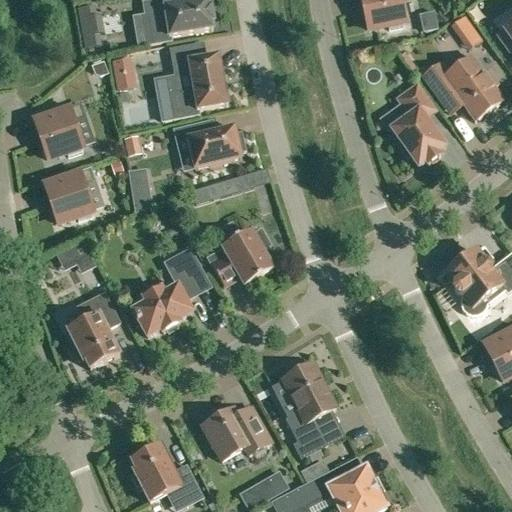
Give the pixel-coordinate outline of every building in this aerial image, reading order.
[(189,5),(188,3),(176,5),(176,7),(168,8),(167,0),(142,4),(144,17),(147,17),(152,48),(170,44),(169,39),(213,32),(212,25),(214,24),(211,9),(209,9),(208,2),(189,5)] [(360,0),(364,13),(368,32),(388,28),(389,32),(404,29),(403,25),(405,24),(400,0),(360,0)] [(77,12),(85,52),(101,49),(99,37),(104,36),(100,17),(95,18),(94,9),(77,12)] [(451,29),(458,39),(473,29),(465,18),(451,29)] [(511,27),(498,38),(510,54),(511,52),(511,27)] [(169,53),(175,80),(190,77),(193,92),(171,96),(176,122),(199,118),(198,113),(226,108),(226,109),(228,108),(227,106),(224,89),(224,87),(222,79),(222,77),(219,60),(219,58),(217,59),(202,62),(199,47),(169,53)] [(449,116),(450,115),(462,107),(474,125),(504,104),(494,90),(498,87),(490,75),(486,79),(472,60),(449,77),(441,66),(422,80),(449,116)] [(135,90),(130,62),(114,65),(119,93),(135,90)] [(104,64),(92,68),(95,77),(100,80),(108,76),(104,64)] [(421,118),(433,109),(417,87),(397,102),(405,113),(400,116),(405,123),(392,133),(401,146),(398,149),(407,162),(410,159),(418,170),(425,165),(428,168),(440,159),(438,156),(445,151),(421,118)] [(70,110),(36,121),(33,122),(47,162),(66,155),(68,159),(82,155),(81,150),(83,149),(74,124),(85,120),(80,106),(70,110)] [(205,138),(202,126),(174,133),(174,134),(179,133),(181,144),(177,145),(177,146),(188,144),(195,172),(241,161),(240,156),(246,154),(241,135),(235,137),(234,131),(205,138)] [(126,145),(130,162),(144,159),(139,142),(126,145)] [(120,164),(111,167),(115,180),(124,177),(120,164)] [(80,174),(46,186),(43,186),(57,226),(77,219),(78,224),(92,219),(91,215),(93,214),(84,188),(95,184),(90,171),(80,174)] [(146,173),(128,176),(135,218),(152,209),(146,173)] [(250,176),(208,189),(212,203),(254,190),(250,176)] [(176,225),(166,231),(169,237),(180,230),(176,225)] [(227,259),(211,268),(224,290),(235,284),(233,281),(238,278),(245,290),(273,273),(261,253),(270,248),(261,232),(252,237),(251,234),(222,251),(227,259)] [(190,251),(176,259),(191,287),(206,280),(190,251)] [(486,268),(481,262),(476,266),(470,259),(460,267),(457,268),(454,269),(452,271),(450,273),(449,276),(448,276),(446,278),(454,289),(454,290),(455,290),(454,293),(456,296),(458,297),(461,298),(462,299),(461,304),(461,309),(463,314),(467,318),(472,320),(477,319),(482,317),(486,313),(487,308),(488,308),(505,294),(507,298),(511,293),(511,257),(491,273),(491,272),(490,270),(488,268),(486,268)] [(163,336),(176,328),(180,326),(178,323),(192,316),(185,304),(193,300),(187,288),(179,293),(177,289),(164,297),(161,292),(144,301),(146,306),(133,314),(136,320),(135,321),(137,325),(139,325),(147,340),(161,333),(163,336)] [(90,373),(107,364),(120,358),(107,332),(119,326),(105,297),(77,311),(85,325),(67,334),(77,352),(73,354),(78,364),(82,363),(83,365),(86,364),(90,373)] [(511,330),(482,347),(493,366),(502,384),(511,378),(511,330)] [(301,462),(327,449),(314,423),(336,412),(313,368),(305,372),(300,370),(292,374),(290,380),(283,383),(299,416),(286,423),(298,446),(293,448),(301,462)] [(222,465),(236,457),(245,452),(249,459),(271,446),(251,411),(237,419),(233,412),(219,421),(213,421),(206,425),(204,429),(202,430),(222,465)] [(161,450),(149,456),(132,465),(136,473),(133,474),(135,477),(131,479),(137,490),(140,488),(150,506),(167,497),(171,506),(198,492),(186,469),(174,475),(161,450)] [(323,463),(300,475),(306,486),(329,475),(323,463)] [(383,511),(387,511),(373,484),(366,471),(356,476),(349,464),(272,505),(275,511),(290,511),(306,504),(307,507),(319,501),(317,498),(333,490),(344,511),(383,511)] [(279,475),(239,498),(247,511),(254,511),(289,492),(279,475)]
